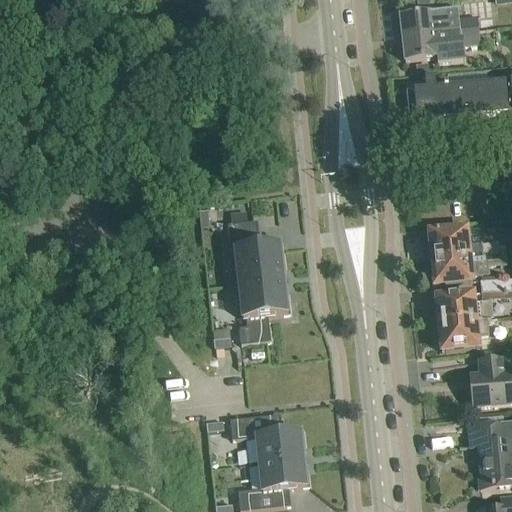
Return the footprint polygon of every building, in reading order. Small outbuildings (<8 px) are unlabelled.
[(431,0),(417,2),(419,15),(433,13),(431,0)] [(403,42),(478,34),(477,21),(459,23),(458,14),(401,20),(403,42)] [(403,42),(406,65),(437,62),(438,67),(466,64),(464,50),(481,48),(479,34),(478,34),(403,42)] [(418,79),(430,78),(428,67),(417,69),(418,79)] [(412,126),(465,121),(462,89),(445,91),(444,80),(425,82),(426,93),(409,94),(412,126)] [(465,121),(511,116),(511,95),(511,85),(462,89),(465,121)] [(464,147),(472,147),(471,131),(463,131),(464,147)] [(474,163),(472,147),(464,147),(466,163),(474,163)] [(245,212),(223,217),(226,228),(248,223),(245,212)] [(200,215),(201,232),(210,231),(208,214),(200,215)] [(236,254),(240,289),(284,284),(282,266),(284,266),(282,249),(261,251),(258,226),(228,229),(230,246),(238,246),(239,253),(236,254)] [(433,264),(506,256),(506,250),(499,250),(499,245),(469,248),(467,232),(430,236),(430,240),(427,240),(429,252),(431,252),(433,264)] [(506,256),(433,264),(434,276),(431,276),(433,288),(435,288),(435,290),(473,286),(472,281),(490,279),(489,270),(507,268),(506,256)] [(511,281),(481,284),(482,296),(511,293),(511,281)] [(284,284),(240,289),(244,324),(246,323),(247,331),(240,332),(242,350),(272,346),(269,321),(290,318),(288,301),(286,302),(284,284)] [(439,328),(487,323),(492,322),(489,305),(475,307),(474,297),(436,301),(438,315),(437,317),(437,323),(439,326),(439,328)] [(489,340),(487,323),(439,328),(439,331),(438,334),(439,340),(441,342),(442,356),(480,352),(479,341),(489,340)] [(497,342),(498,350),(511,349),(510,341),(497,342)] [(214,344),(215,353),(232,351),(231,342),(214,344)] [(439,380),(461,376),(461,378),(475,376),(473,364),(437,371),(439,380)] [(511,407),(511,377),(503,378),(502,364),(480,366),(481,381),(471,382),(472,396),(470,398),(471,405),(473,406),(474,412),(511,407)] [(257,442),(260,468),(304,463),(303,450),(305,450),(303,435),(283,437),(281,419),(231,425),(233,445),(257,442)] [(207,428),(208,436),(224,435),(223,426),(207,428)] [(480,493),(511,490),(511,427),(470,432),(472,450),(480,450),(480,455),(482,457),(484,458),(485,458),(486,465),(481,466),(483,481),(479,481),(480,493)] [(304,463),(260,468),(263,494),(239,497),(240,511),(283,511),(291,511),(289,493),(310,491),(308,476),(305,476),(304,463)] [(511,511),(511,499),(501,501),(501,511),(511,511)]
